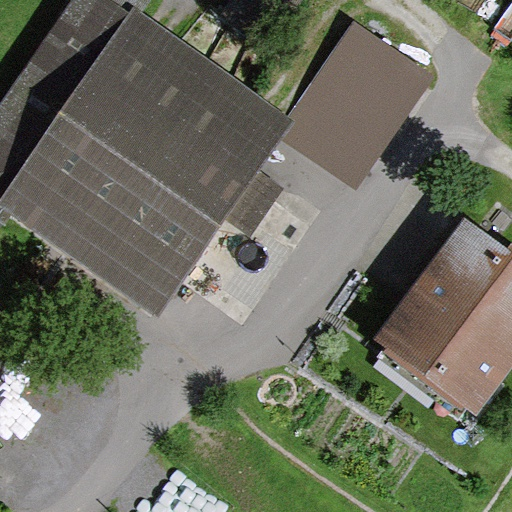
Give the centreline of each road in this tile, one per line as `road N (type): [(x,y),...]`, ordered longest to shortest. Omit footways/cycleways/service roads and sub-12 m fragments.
road 1 (track): [(75,511),(184,396),(302,300),(456,131)]
road 2 (track): [(383,0),(417,17),(455,53),(456,131)]
